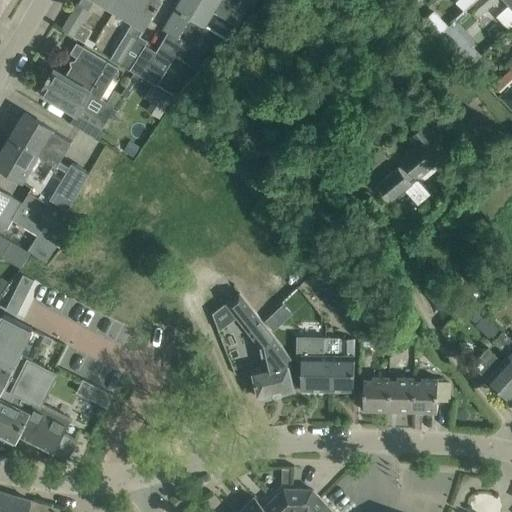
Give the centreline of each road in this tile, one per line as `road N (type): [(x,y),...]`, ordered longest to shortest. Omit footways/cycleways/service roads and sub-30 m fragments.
road 1 (tertiary): [(511,451),(320,440),(264,444),(147,475)]
road 2 (tertiary): [(147,475),(99,482),(0,473)]
